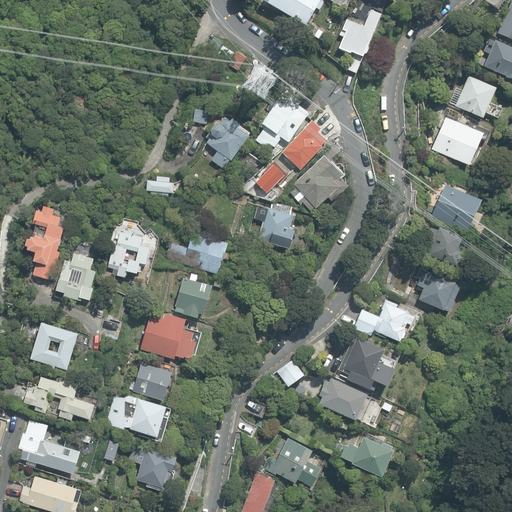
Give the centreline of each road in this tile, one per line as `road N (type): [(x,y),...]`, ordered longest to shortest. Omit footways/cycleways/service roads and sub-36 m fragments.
road 1 (residential): [(321,318),(321,295),(354,232),(362,195),(346,116),(221,0)]
road 2 (residential): [(454,0),(411,41),(393,82),(398,185),(388,235),(321,318)]
road 3 (residential): [(321,318),(275,354),(238,398),(211,511)]
